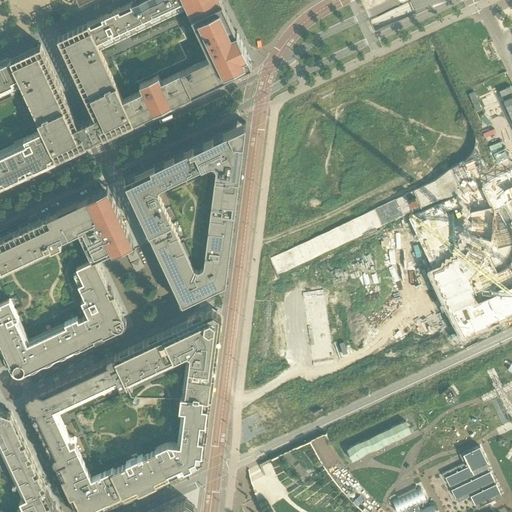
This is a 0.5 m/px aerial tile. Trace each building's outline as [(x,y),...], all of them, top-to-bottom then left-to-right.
[(42,0),(49,17),(59,14),(56,7),(60,5),(62,11),(68,9),(64,0),(42,0)] [(134,0),(114,10),(58,36),(103,133),(148,112),(153,110),(251,64),(221,0),(134,0)] [(436,0),(462,55),(495,124),(505,144),(511,160),(511,151),(509,144),(507,141),(473,67),(445,9),(441,0),(436,0)] [(0,62),(0,181),(46,160),(86,141),(41,44),(0,62)] [(511,133),(511,114),(508,106),(501,110),(511,133)] [(175,155),(124,178),(180,297),(223,277),(228,236),(237,167),(240,141),(246,121),(228,130),(197,144),(175,155)] [(511,168),(463,191),(408,217),(464,335),(511,312),(511,168)] [(25,370),(121,325),(123,323),(124,321),(124,319),(124,316),(113,293),(110,289),(109,285),(96,256),(111,249),(112,250),(133,241),(107,186),(87,195),(21,227),(0,236),(0,341),(10,364),(11,366),(12,369),(14,370),(16,371),(18,372),(21,372),(23,371),(25,370)] [(32,393),(28,403),(68,487),(79,511),(86,511),(113,499),(175,470),(200,458),(211,372),(218,317),(211,312),(204,315),(202,313),(132,346),(32,393)] [(309,330),(312,359),(333,357),(330,328),(325,328),(326,337),(316,339),(314,329),(309,330)] [(497,366),(501,377),(511,373),(508,362),(497,366)] [(0,511),(57,511),(11,412),(0,407),(0,511)] [(405,421),(347,449),(352,460),(411,432),(405,421)] [(463,463),(442,473),(444,477),(445,477),(449,485),(450,485),(452,489),(451,489),(455,498),(456,498),(458,502),(471,496),(475,504),(477,508),(501,496),(499,492),(500,492),(496,483),(495,483),(494,480),(490,471),(489,471),(485,462),(487,462),(479,445),(463,453),(467,461),(463,463)] [(420,487),(392,500),(397,511),(403,511),(404,511),(403,511),(437,511),(433,504),(419,510),(417,505),(427,501),(420,487)] [(158,511),(193,511),(194,506),(185,499),(158,511)]
